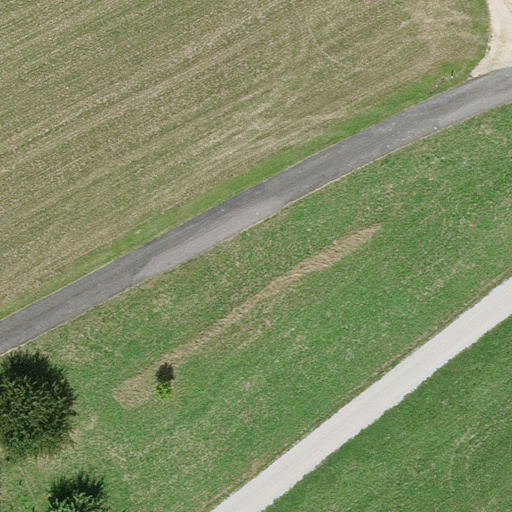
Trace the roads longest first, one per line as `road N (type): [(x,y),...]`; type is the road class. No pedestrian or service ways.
road 1 (unclassified): [(511,84),(0,332)]
road 2 (track): [(511,291),(226,511)]
